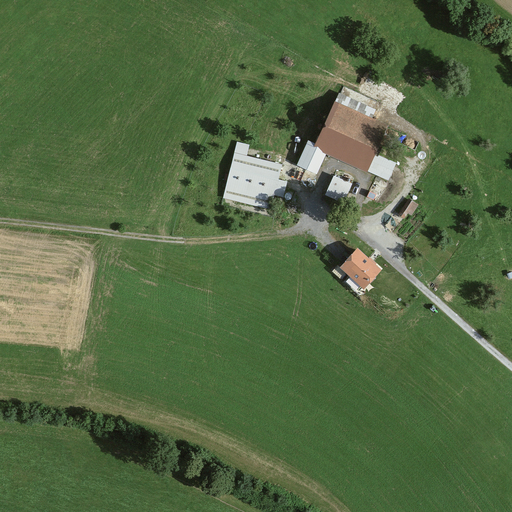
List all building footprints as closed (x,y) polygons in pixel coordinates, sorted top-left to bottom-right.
[(378,108),(344,93),(321,144),(311,140),(300,167),(318,175),(329,151),(388,178),(396,162),(379,155),(392,126),(374,118),(378,108)] [(250,148),(249,152),(282,161),(284,156),(250,148)] [(283,166),(238,156),(229,195),(274,205),(283,166)] [(349,184),(337,178),(330,192),(342,198),(349,184)] [(419,208),(410,202),(400,218),(409,224),(419,208)] [(386,272),(360,250),(344,268),(370,291),(386,272)]
